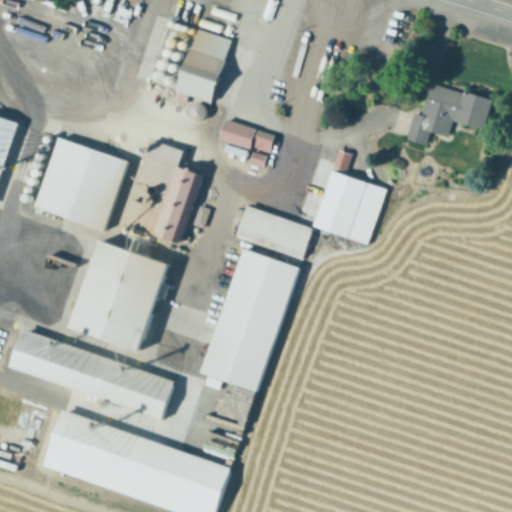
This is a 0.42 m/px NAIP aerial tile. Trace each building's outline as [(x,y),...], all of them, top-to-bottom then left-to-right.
[(228,40),(193,27),(169,96),(181,100),(183,95),(206,103),(228,40)] [(403,139),(424,144),(427,131),(446,136),(450,121),(482,128),(489,98),(428,82),(420,112),(411,109),(403,139)] [(270,131),(220,119),(215,140),(250,148),(247,161),(262,165),(270,131)] [(127,159),(53,137),(32,208),(106,230),(127,159)] [(177,242),(198,173),(174,166),(179,149),(147,139),(134,180),(143,183),(138,199),(125,195),(116,223),(177,242)] [(383,186),(327,169),(310,226),(366,243),(383,186)] [(301,254),(310,224),(242,205),(233,235),(301,254)] [(91,238),(64,327),(138,349),(154,296),(158,297),(169,261),(91,238)] [(199,373),(258,391),(295,264),(236,247),(199,373)] [(4,367),(160,417),(173,378),(16,327),(4,367)]
